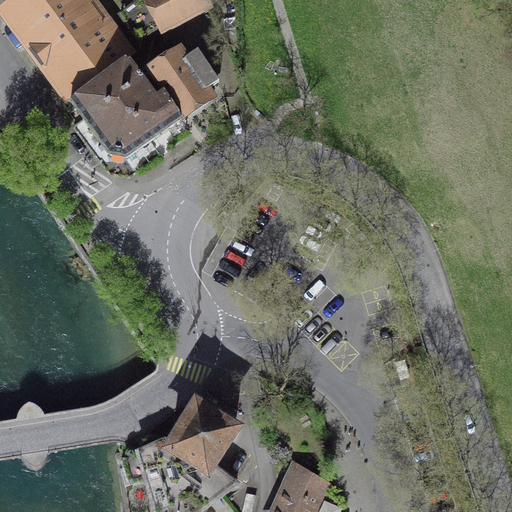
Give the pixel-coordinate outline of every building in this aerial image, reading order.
[(0,17),(34,62),(69,110),(132,67),(134,65),(85,0),(20,0),(0,15),(0,17)] [(204,0),(145,0),(139,5),(120,19),(142,48),(162,35),(164,38),(184,27),(211,12),(204,0)] [(151,75),(163,92),(185,124),(196,116),(215,102),(211,96),(222,88),(197,53),(186,61),(182,54),(151,75)] [(132,67),(69,110),(67,112),(105,164),(123,166),(169,135),(185,124),(163,92),(153,99),(132,67)] [(209,469),(211,465),(234,429),(196,406),(186,424),(173,446),(209,469)] [(141,452),(141,453),(138,454),(138,455),(136,456),(136,455),(135,454),(135,453),(134,452),(133,452),(133,451),(132,451),(131,451),(129,451),(128,452),(127,453),(127,454),(126,455),(126,456),(127,457),(127,458),(128,459),(124,461),(131,485),(146,481),(154,507),(139,511),(200,511),(213,502),(236,484),(211,465),(209,469),(173,446),(164,441),(160,443),(159,442),(158,440),(157,439),(156,438),(154,438),(152,437),(150,437),(149,437),(147,437),(146,438),(144,439),(143,440),(142,441),(141,443),(140,444),(140,446),(140,448),(140,450),(141,452)] [(313,511),(324,488),(296,472),(285,498),(278,511),(313,511)]
